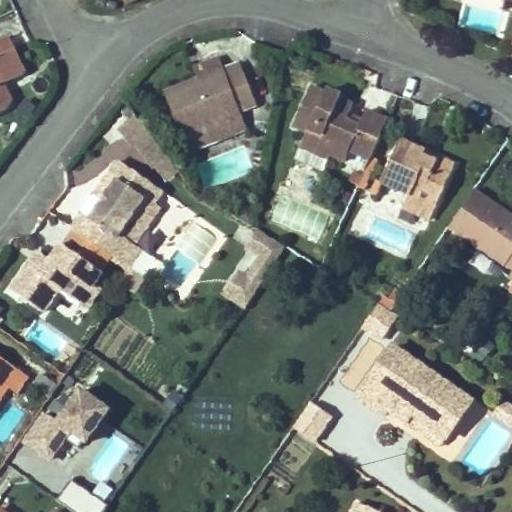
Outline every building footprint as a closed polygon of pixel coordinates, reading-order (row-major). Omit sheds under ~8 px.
[(0,112),(3,111),(0,105),(0,85),(4,83),(24,73),(6,37),(0,39),(0,112)] [(181,134),(187,151),(246,129),(240,111),(256,105),(240,63),(223,70),(219,59),(192,69),(197,80),(163,92),(179,135),(181,134)] [(0,85),(0,105),(3,111),(15,105),(4,83),(0,85)] [(369,159),(387,120),(365,111),(359,125),(346,120),(353,105),(310,86),(293,126),(306,132),(294,159),(323,172),(330,155),(344,161),(349,151),(369,159)] [(158,166),(168,159),(147,132),(135,141),(156,167),(158,166)] [(425,152),(400,140),(380,182),(411,196),(405,208),(430,220),(455,165),(439,158),(436,162),(423,156),(425,152)] [(177,171),(168,159),(158,166),(167,177),(177,171)] [(154,201),(161,206),(164,193),(117,160),(94,195),(102,201),(90,219),(81,213),(72,228),(119,262),(128,268),(141,250),(134,245),(118,234),(142,200),(151,206),(154,201)] [(358,184),(362,175),(352,171),(348,180),(358,184)] [(375,195),(380,182),(376,179),(370,193),(375,195)] [(511,214),(475,190),(448,227),(511,269),(511,214)] [(90,219),(102,201),(94,195),(89,196),(80,209),(81,213),(90,219)] [(161,206),(154,201),(151,206),(142,200),(118,234),(134,245),(161,206)] [(231,215),(250,226),(255,205),(247,204),(240,207),(231,215)] [(61,244),(109,278),(119,262),(72,228),(61,244)] [(279,242),(255,231),(223,298),(248,310),(279,242)] [(26,267),(10,290),(43,313),(59,290),(86,309),(109,278),(61,244),(50,260),(39,276),(26,267)] [(39,276),(50,260),(37,251),(26,267),(39,276)] [(398,316),(378,303),(363,325),(383,339),(398,316)] [(470,401),(391,346),(356,397),(382,416),(386,410),(404,422),(410,413),(445,438),(470,401)] [(28,377),(0,357),(0,398),(7,388),(16,394),(28,377)] [(45,413),(25,442),(50,460),(64,440),(70,431),(79,437),(85,442),(108,410),(80,390),(57,422),(45,413)] [(311,402),(293,428),(314,442),(331,416),(311,402)] [(499,416),(511,424),(511,405),(508,403),(499,416)] [(410,413),(404,422),(439,446),(445,438),(410,413)] [(84,466),(114,487),(142,447),(112,426),(84,466)] [(72,446),(79,437),(70,431),(64,440),(72,446)] [(57,501),(71,511),(104,511),(108,506),(71,481),(57,501)] [(375,511),(356,503),(351,511),(375,511)]
